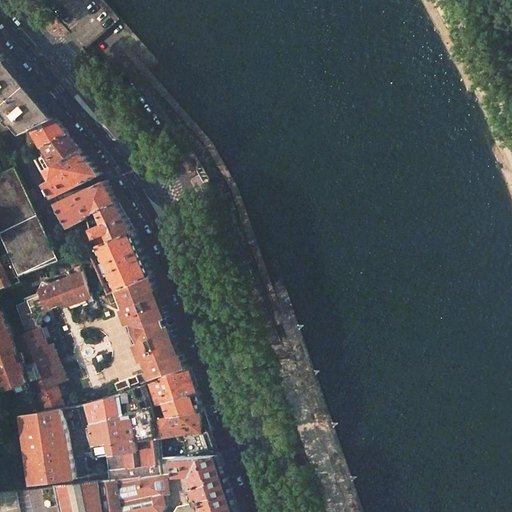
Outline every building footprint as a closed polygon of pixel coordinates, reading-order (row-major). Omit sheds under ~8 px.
[(0,62),(9,60),(8,60),(0,50),(0,62)] [(30,86),(9,60),(0,62),(0,100),(5,107),(30,86)] [(57,117),(30,86),(5,107),(14,117),(11,119),(16,124),(18,122),(27,132),(29,131),(36,127),(57,117)] [(70,133),(57,117),(36,127),(43,141),(46,146),(70,133)] [(84,150),(70,133),(46,146),(55,165),(84,150)] [(46,146),(43,141),(36,144),(39,150),(46,146)] [(55,165),(46,146),(39,150),(42,155),(35,159),(42,173),(50,169),(55,165)] [(104,173),(84,150),(55,165),(50,169),(54,177),(48,182),(54,194),(55,196),(104,173)] [(13,159),(0,165),(0,167),(3,173),(17,167),(13,159)] [(28,190),(17,167),(3,173),(0,174),(0,232),(0,233),(39,214),(28,190)] [(54,177),(50,169),(42,173),(48,182),(54,177)] [(208,178),(203,181),(209,191),(213,188),(208,178)] [(108,180),(59,203),(60,206),(71,226),(87,218),(86,216),(101,210),(101,209),(120,201),(108,180)] [(137,230),(120,201),(101,209),(101,210),(107,222),(94,227),(101,244),(137,230)] [(40,215),(39,214),(0,233),(20,274),(59,256),(40,215)] [(101,244),(94,227),(91,229),(98,246),(101,244)] [(156,273),(137,230),(101,244),(106,254),(109,260),(114,272),(117,279),(121,288),(125,286),(132,284),(156,273)] [(106,254),(101,244),(98,246),(91,249),(95,259),(106,254)] [(19,276),(9,252),(1,256),(13,284),(22,281),(20,276),(19,276)] [(13,284),(1,256),(0,256),(0,283),(3,289),(13,284)] [(114,272),(109,260),(97,264),(103,276),(114,272)] [(56,359),(51,347),(49,347),(46,341),(43,343),(38,330),(42,329),(41,326),(40,321),(43,314),(47,312),(68,304),(69,306),(75,303),(76,303),(82,301),(88,298),(95,295),(85,271),(52,284),(45,281),(38,293),(39,297),(28,301),(17,306),(28,334),(11,340),(0,310),(0,378),(6,393),(27,384),(28,386),(31,385),(36,384),(40,395),(33,398),(39,414),(65,408),(62,398),(63,398),(59,386),(63,384),(65,383),(60,371),(56,359)] [(138,321),(145,339),(142,341),(153,368),(156,367),(160,377),(167,374),(168,376),(192,367),(182,340),(180,341),(177,335),(179,334),(176,324),(171,313),(168,305),(166,306),(164,300),(166,299),(158,278),(156,273),(132,284),(125,286),(133,305),(129,307),(135,322),(138,321)] [(121,288),(117,279),(106,284),(110,293),(121,288)] [(133,305),(125,286),(121,288),(129,307),(133,305)] [(43,314),(40,321),(41,326),(43,326),(48,314),(47,312),(43,314)] [(135,322),(142,341),(145,339),(138,321),(135,322)] [(46,341),(42,329),(38,330),(43,343),(46,341)] [(51,347),(56,359),(60,357),(55,345),(51,347)] [(64,370),(60,357),(56,359),(60,371),(64,370)] [(198,386),(192,367),(168,376),(166,376),(161,378),(161,380),(154,382),(159,397),(177,391),(178,392),(198,386)] [(69,382),(64,370),(60,371),(65,383),(69,382)] [(119,391),(141,383),(138,376),(117,383),(119,391)] [(140,439),(131,412),(152,406),(144,385),(90,403),(97,444),(96,444),(99,455),(109,453),(141,449),(140,439)] [(198,386),(178,392),(177,391),(159,397),(161,403),(200,391),(198,386)] [(207,410),(200,391),(161,403),(163,410),(165,417),(207,410)] [(97,444),(90,403),(84,404),(65,408),(71,430),(75,459),(88,457),(99,455),(96,444),(97,444)] [(158,412),(156,405),(152,406),(131,412),(140,439),(159,437),(159,418),(161,418),(158,412)] [(71,430),(65,408),(39,414),(21,417),(31,484),(69,479),(78,478),(75,459),(71,430)] [(212,427),(207,410),(165,417),(161,418),(159,418),(159,437),(162,436),(187,432),(212,427)] [(215,436),(212,427),(187,432),(188,441),(191,455),(221,453),(215,436)] [(164,457),(162,436),(159,437),(140,439),(141,449),(109,453),(110,463),(112,479),(164,473),(163,457),(164,457)] [(227,468),(221,453),(191,455),(179,456),(179,458),(180,472),(198,471),(199,478),(201,485),(200,488),(203,497),(201,497),(202,502),(204,508),(199,509),(201,511),(208,511),(237,498),(227,468)] [(179,458),(179,456),(164,457),(163,457),(164,473),(180,472),(179,458)] [(112,479),(110,463),(101,470),(89,467),(88,457),(75,459),(78,478),(69,479),(69,484),(79,483),(112,479)] [(164,493),(164,473),(112,479),(112,511),(162,511),(167,505),(164,493)] [(112,511),(112,479),(79,483),(69,484),(55,485),(61,511),(112,511)] [(61,511),(55,485),(32,490),(16,493),(19,511),(61,511)] [(241,511),(237,498),(208,511),(241,511)] [(204,508),(202,502),(180,508),(178,510),(178,511),(201,511),(199,509),(204,508)]
